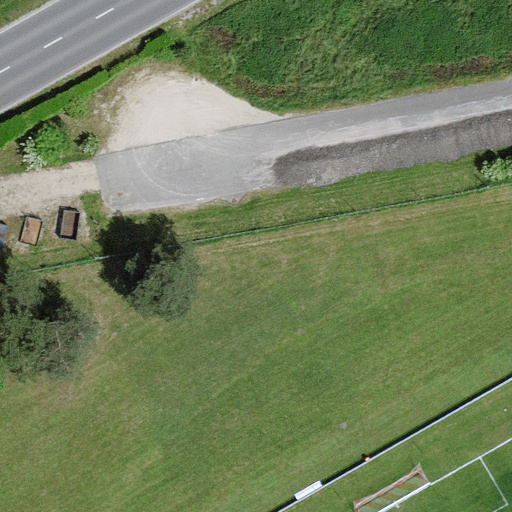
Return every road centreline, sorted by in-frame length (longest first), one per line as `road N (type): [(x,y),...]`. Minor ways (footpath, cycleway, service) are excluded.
road 1 (residential): [(511,109),(112,181)]
road 2 (unclassified): [(124,0),(0,70)]
